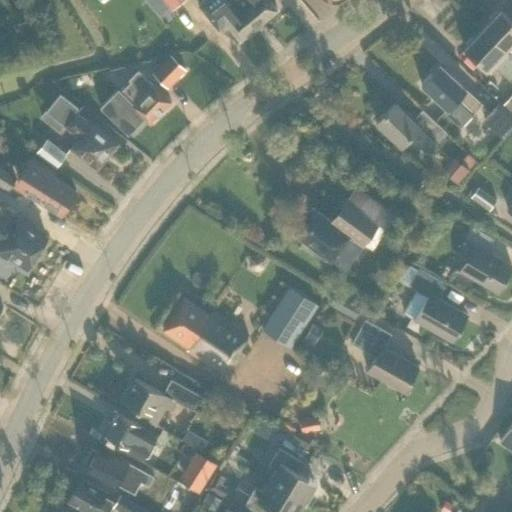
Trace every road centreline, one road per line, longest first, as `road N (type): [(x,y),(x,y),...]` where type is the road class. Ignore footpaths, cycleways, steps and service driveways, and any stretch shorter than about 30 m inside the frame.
road 1 (tertiary): [(0,468),(77,308),(184,163),(388,0)]
road 2 (residential): [(358,511),(415,448),(476,426),(507,377),(511,347)]
